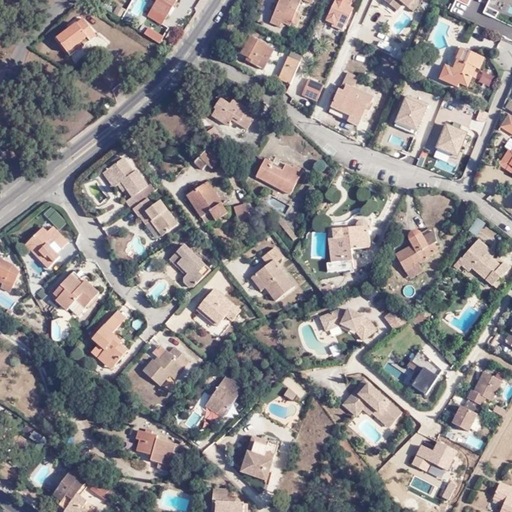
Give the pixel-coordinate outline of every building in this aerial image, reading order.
[(141,0),(138,0),(131,11),(138,16),(147,3),(141,0)] [(154,0),(149,9),(163,18),(173,0),(154,0)] [(314,0),(280,0),(268,24),(278,29),(279,25),(287,29),(289,26),(293,28),(300,17),(294,13),(301,0),(303,0),(313,5),(314,0)] [(350,0),(337,0),(326,22),(340,32),(350,18),(351,19),(356,13),(346,7),(350,0)] [(403,7),(394,0),(387,0),(384,4),(398,15),(403,7)] [(394,0),(403,7),(409,11),(413,6),(417,0),(394,0)] [(424,0),(417,0),(413,6),(419,9),(424,0)] [(118,5),(114,12),(122,17),(127,11),(118,5)] [(84,38),(88,43),(95,37),(81,19),(54,40),(65,53),(84,38)] [(160,43),(164,35),(148,26),(144,34),(160,43)] [(273,48),(250,36),(239,54),(247,58),(245,60),(261,69),(273,48)] [(69,58),(88,43),(84,38),(65,53),(69,58)] [(454,71),(448,83),(458,87),(460,83),(467,87),(472,78),(477,80),(486,60),(461,49),(454,63),(448,61),(445,67),(454,71)] [(300,63),(303,57),(291,51),(288,57),(300,63)] [(290,85),(300,63),(288,57),(279,79),(290,85)] [(440,79),(448,83),(454,71),(445,67),(440,79)] [(348,69),(343,80),(353,85),(353,83),(358,74),(348,69)] [(318,102),(325,86),(311,79),(303,96),(318,102)] [(353,85),(343,80),(335,96),(345,102),(342,107),(360,117),(364,108),(366,109),(373,94),(353,83),(353,85)] [(345,102),(335,96),(329,110),(357,124),(360,117),(342,107),(345,102)] [(232,108),(221,102),(217,109),(219,110),(214,118),(229,128),(232,123),(248,133),(256,119),(234,105),(232,108)] [(419,151),(429,126),(420,122),(422,116),(432,120),(435,112),(413,102),(403,126),(407,128),(403,138),(413,142),(410,147),(419,151)] [(432,155),(448,162),(452,153),(459,156),(469,131),(447,122),(432,155)] [(212,130),(205,135),(212,145),(219,141),(212,130)] [(223,163),(214,148),(197,166),(203,173),(209,168),(213,172),(223,163)] [(500,166),(508,171),(511,167),(511,153),(510,153),(500,166)] [(135,208),(150,196),(147,190),(152,185),(142,169),(139,171),(129,157),(111,171),(120,185),(125,182),(130,189),(135,197),(129,201),(135,208)] [(291,197),(303,173),(295,169),(293,170),(286,166),(282,174),(272,168),(273,166),(265,162),(256,179),(291,197)] [(120,185),(111,171),(106,174),(116,188),(120,185)] [(125,192),(130,189),(125,182),(120,185),(125,192)] [(209,215),(214,221),(217,224),(228,216),(208,186),(188,199),(201,221),(209,215)] [(155,205),(150,196),(135,208),(149,226),(155,222),(165,236),(181,225),(164,201),(155,205)] [(60,231),(68,223),(52,206),(43,214),(60,231)] [(251,218),(247,207),(234,212),(239,222),(251,218)] [(205,226),(214,221),(209,215),(201,221),(205,226)] [(469,230),(478,236),(486,223),(478,217),(469,230)] [(293,242),(297,239),(281,219),(277,222),(293,242)] [(370,249),(368,227),(366,226),(365,224),(361,225),(358,230),(335,233),(335,242),(329,242),(332,266),(328,267),(328,274),(355,272),(353,251),(370,249)] [(39,252),(36,256),(47,269),(61,257),(50,246),(55,240),(63,249),(69,244),(54,227),(48,231),(44,228),(30,241),(39,252)] [(434,243),(437,242),(434,231),(423,237),(420,233),(419,232),(418,231),(416,231),(414,230),(413,231),(411,232),(410,233),(409,234),(408,236),(409,238),(409,240),(412,245),(395,254),(405,272),(419,264),(427,259),(427,257),(439,251),(434,243)] [(26,245),(36,256),(39,252),(30,241),(26,245)] [(463,262),(473,271),(493,288),(500,280),(503,282),(511,272),(503,265),(498,270),(491,264),(496,258),(478,244),(463,262)] [(189,276),(185,279),(184,285),(189,289),(196,288),(210,273),(184,248),(169,263),(175,268),(178,265),(189,276)] [(268,290),(266,290),(277,303),(294,290),(276,266),(282,260),(276,253),(262,262),(268,269),(258,276),(268,290)] [(0,283),(5,286),(4,290),(11,293),(20,276),(14,266),(0,258),(0,283)] [(471,273),(473,271),(463,262),(460,265),(471,273)] [(409,279),(423,271),(419,264),(405,272),(409,279)] [(175,268),(185,279),(189,276),(178,265),(175,268)] [(38,284),(41,287),(55,277),(52,272),(38,284)] [(84,309),(86,307),(93,299),(98,293),(82,278),(79,280),(70,273),(50,295),(66,310),(76,300),(84,309)] [(261,294),(266,290),(268,290),(258,276),(252,281),(261,294)] [(43,291),(41,287),(34,292),(36,297),(43,291)] [(330,288),(320,290),(329,302),(337,298),(330,288)] [(375,288),(367,294),(372,301),(380,295),(375,288)] [(240,316),(215,293),(197,312),(218,330),(227,319),(233,324),(240,316)] [(184,302),(177,296),(174,300),(181,305),(184,302)] [(93,299),(86,307),(88,310),(96,301),(93,299)] [(385,318),(397,330),(408,319),(396,307),(385,318)] [(350,315),(343,312),(325,319),(330,332),(345,325),(360,332),(367,341),(379,331),(373,322),(367,320),(367,317),(352,311),(350,315)] [(113,317),(122,325),(126,319),(118,312),(117,312),(113,317)] [(422,314),(411,323),(420,332),(430,323),(422,314)] [(113,335),(122,325),(113,317),(94,341),(106,351),(103,355),(116,366),(128,352),(122,346),(120,348),(114,343),(118,339),(113,335)] [(124,343),(118,339),(114,343),(120,348),(122,346),(124,343)] [(157,364),(167,352),(160,346),(154,354),(158,358),(154,362),(157,364)] [(183,365),(186,368),(190,363),(175,350),(171,355),(167,352),(157,364),(154,362),(153,361),(143,372),(160,388),(170,377),(172,378),(183,365)] [(424,396),(445,371),(421,350),(407,365),(415,372),(407,382),(424,396)] [(116,366),(103,355),(99,360),(112,371),(116,366)] [(176,381),(186,368),(183,365),(172,378),(176,381)] [(468,399),(489,408),(501,378),(481,370),(468,399)] [(224,418),(243,389),(226,377),(206,406),(224,418)] [(363,395),(372,386),(368,382),(359,393),(363,395)] [(406,415),(372,386),(363,395),(359,393),(348,406),(360,416),(366,409),(371,403),(396,425),(406,415)] [(297,395),(289,388),(284,395),(293,401),(297,395)] [(393,429),(396,425),(371,403),(366,409),(374,416),(376,414),(393,429)] [(471,431),(479,412),(460,404),(452,423),(471,431)] [(153,429),(146,427),(146,431),(139,430),(136,438),(139,440),(136,451),(152,455),(150,461),(175,467),(179,447),(177,447),(175,444),(160,439),(160,436),(153,434),(153,429)] [(267,480),(279,445),(253,437),(243,472),(267,480)] [(448,474),(458,454),(440,446),(435,455),(424,450),(419,459),(448,474)] [(94,457),(87,466),(95,472),(102,462),(94,457)] [(430,476),(434,467),(419,459),(415,469),(430,476)] [(102,462),(95,472),(102,477),(109,467),(102,462)] [(86,482),(72,473),(57,495),(66,500),(62,506),(68,510),(66,511),(89,511),(83,508),(88,501),(78,494),(86,482)] [(111,487),(100,479),(93,487),(105,496),(111,487)] [(511,511),(511,491),(511,489),(511,487),(502,482),(495,496),(506,502),(503,508),(500,511),(511,511)] [(457,489),(452,486),(445,500),(449,503),(457,489)] [(231,504),(231,498),(231,490),(216,489),(215,504),(219,503),(218,511),(244,511),(245,505),(236,504),(231,504)] [(492,502),(503,508),(506,502),(495,496),(492,502)]
